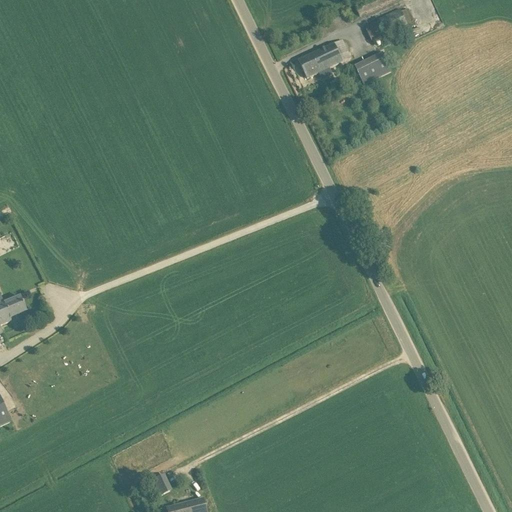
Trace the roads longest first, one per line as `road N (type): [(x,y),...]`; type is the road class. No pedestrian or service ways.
road 1 (unclassified): [(492,511),(335,194)]
road 2 (unclassified): [(67,295),(335,194)]
road 3 (track): [(191,463),(413,352)]
road 4 (unclassified): [(335,194),(237,0)]
